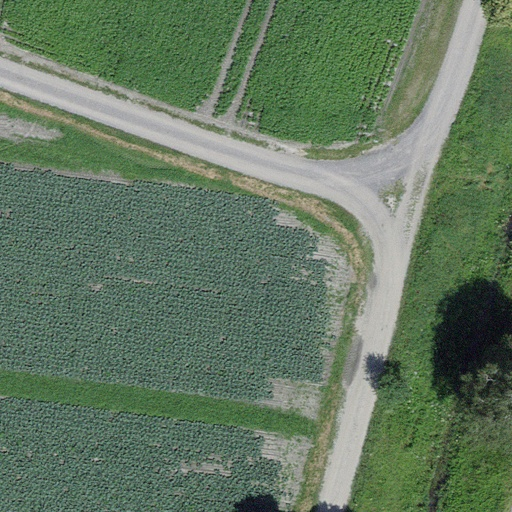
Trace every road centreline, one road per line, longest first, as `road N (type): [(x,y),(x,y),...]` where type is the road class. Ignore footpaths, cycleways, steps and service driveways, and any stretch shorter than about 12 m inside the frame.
road 1 (track): [(355,511),(429,220),(507,0)]
road 2 (track): [(429,220),(0,79)]
